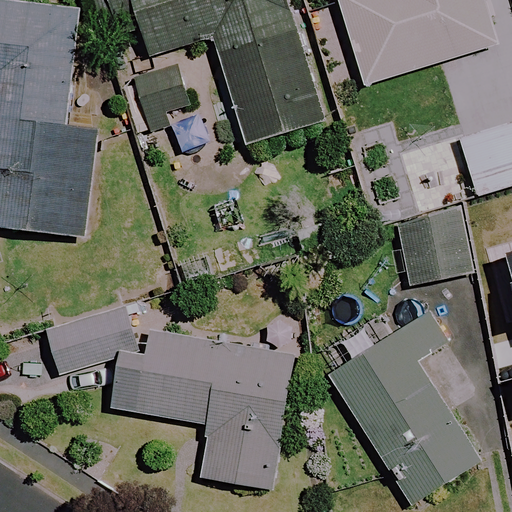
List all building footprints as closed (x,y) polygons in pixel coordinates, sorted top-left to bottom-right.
[(328,124),(292,0),(96,0),(109,43),(150,32),(157,57),(220,40),(250,146),(328,124)] [(500,51),(485,0),(345,0),(371,88),(500,51)] [(64,130),(68,97),(79,99),(85,34),(74,33),(76,12),(0,4),(0,228),(93,238),(103,134),(64,130)] [(511,188),(511,128),(467,141),(483,197),(511,188)] [(476,273),(461,214),(402,228),(417,288),(476,273)] [(349,244),(344,222),(296,234),(302,256),(349,244)] [(284,449),(299,359),(148,328),(141,311),(55,331),(65,378),(124,364),(118,412),(214,427),(205,480),(302,496),(309,453),(284,449)] [(404,339),(337,382),(416,506),(484,463),(404,339)]
